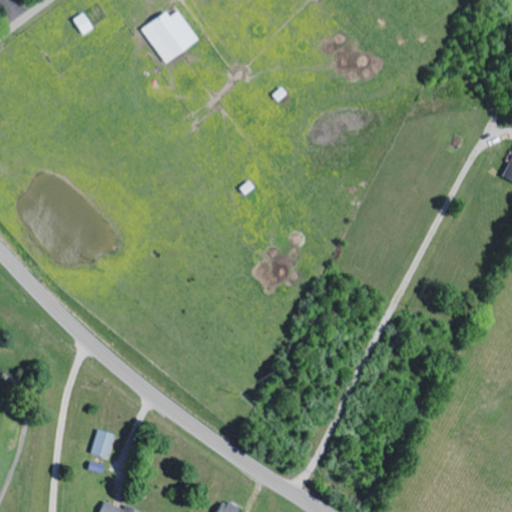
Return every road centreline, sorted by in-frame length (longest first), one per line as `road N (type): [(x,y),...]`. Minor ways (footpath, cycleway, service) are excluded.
road 1 (residential): [(294,493),(497,115)]
road 2 (primary): [(0,249),(164,404),(324,511)]
